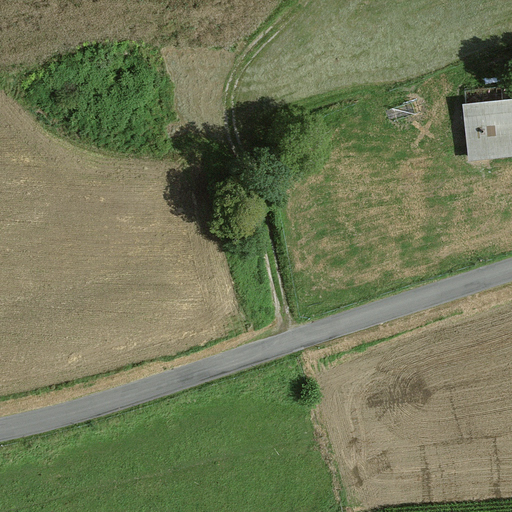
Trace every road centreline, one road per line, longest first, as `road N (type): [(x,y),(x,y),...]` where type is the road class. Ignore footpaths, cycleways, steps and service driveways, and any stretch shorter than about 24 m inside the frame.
road 1 (unclassified): [(511,270),(50,421),(0,430)]
road 2 (track): [(301,0),(238,77),(235,126),(289,341)]
